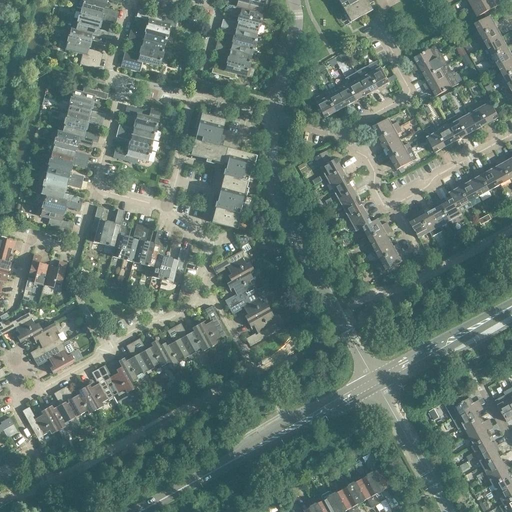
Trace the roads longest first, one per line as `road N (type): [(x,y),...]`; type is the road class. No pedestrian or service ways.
road 1 (tertiary): [(273,117),(279,201),(375,381)]
road 2 (secondary): [(139,511),(375,381)]
road 3 (residential): [(98,190),(122,90),(112,66),(132,0)]
road 4 (residential): [(343,134),(408,93),(378,23),(388,0)]
road 5 (residential): [(174,181),(192,99),(273,117)]
road 6 (residential): [(36,451),(13,405),(105,347)]
road 7 (secondary): [(375,381),(511,306)]
road 8 (tertiary): [(447,511),(375,381)]
road 9 (residential): [(388,207),(511,136)]
